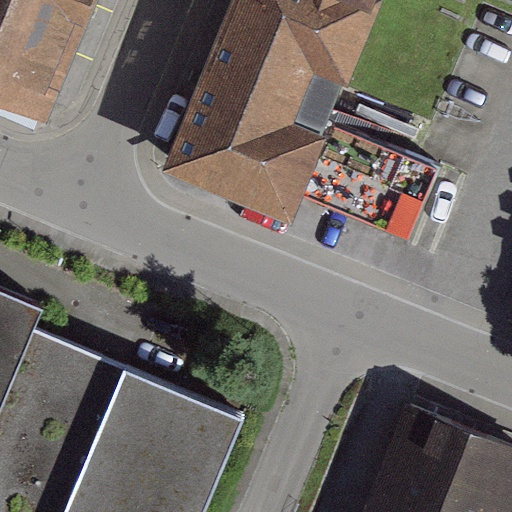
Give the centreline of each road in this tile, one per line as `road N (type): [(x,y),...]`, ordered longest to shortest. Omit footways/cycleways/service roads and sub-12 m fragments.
road 1 (residential): [(83,196),(511,377)]
road 2 (residential): [(171,0),(83,196)]
